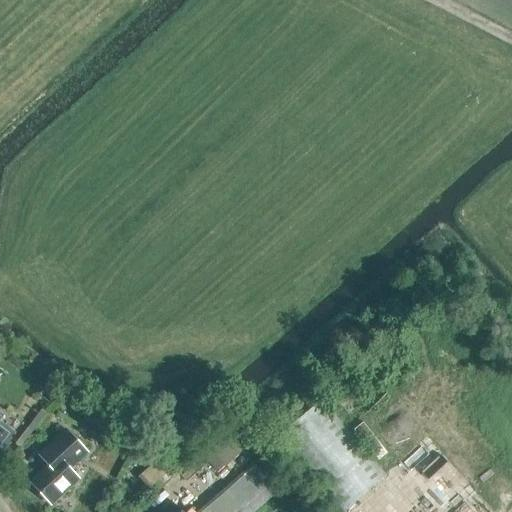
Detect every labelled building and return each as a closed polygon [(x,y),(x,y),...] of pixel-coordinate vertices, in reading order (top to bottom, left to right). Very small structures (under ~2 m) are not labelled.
[(344,511),(387,477),(322,400),(276,439),(337,511),(344,511)] [(13,434),(0,423),(0,421),(4,417),(0,413),(0,452),(6,444),(6,443),(13,434)] [(100,422),(86,414),(82,421),(97,429),(100,422)] [(50,505),(77,481),(68,471),(86,454),(65,431),(38,456),(48,466),(30,483),(50,505)] [(210,457),(222,470),(247,445),(235,433),(210,457)] [(148,491),(166,474),(155,462),(137,479),(148,491)] [(240,511),(271,485),(252,464),(196,511),(178,511),(170,503),(159,511),(240,511)]
